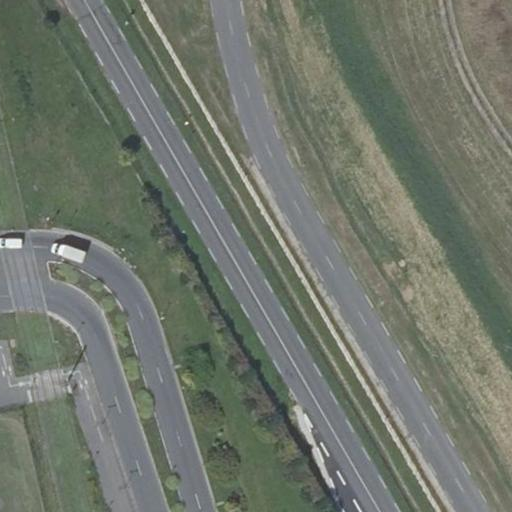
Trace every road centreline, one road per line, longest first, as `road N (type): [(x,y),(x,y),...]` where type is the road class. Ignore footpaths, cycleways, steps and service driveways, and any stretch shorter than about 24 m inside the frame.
road 1 (unclassified): [(379,511),(84,0)]
road 2 (secondary): [(204,511),(130,293),(83,253),(0,247)]
road 3 (secondary): [(0,297),(59,299),(86,317),(153,511)]
road 4 (track): [(444,0),(462,67),(511,145)]
